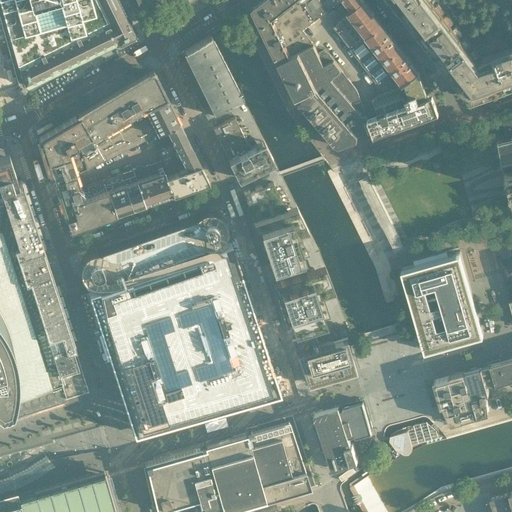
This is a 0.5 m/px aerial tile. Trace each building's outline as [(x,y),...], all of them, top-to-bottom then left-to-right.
[(97,0),(0,0),(0,6),(3,18),(16,60),(17,60),(106,16),(97,0)] [(134,33),(129,23),(122,9),(117,0),(97,0),(106,16),(17,60),(22,79),(24,84),(26,83),(29,82),(32,80),(117,39),(117,40),(117,39),(118,41),(134,33)] [(302,30),(279,0),(262,0),(252,8),(278,61),(291,55),(313,44),(302,30)] [(321,3),(319,0),(279,0),(302,30),(327,10),(321,3)] [(331,0),(324,0),(321,3),(327,10),(335,4),(331,0)] [(334,27),(351,49),(382,24),(364,0),(363,1),(352,9),(349,12),(338,21),(334,27)] [(345,0),(347,2),(350,6),(352,9),(363,1),(361,0),(345,0)] [(511,0),(394,0),(472,99),(511,84),(511,0)] [(369,73),(401,48),(382,24),(351,49),(369,73)] [(209,35),(184,50),(188,60),(181,63),(206,113),(241,96),(211,35),(209,35)] [(367,119),(357,89),(328,52),(323,50),(318,52),(313,44),(291,55),(278,61),(298,103),(332,142),(332,143),(338,146),(373,134),(367,119)] [(401,48),(369,73),(377,82),(376,83),(379,93),(401,85),(419,72),(401,48)] [(146,72),(80,112),(94,136),(95,137),(107,158),(155,134),(167,129),(167,130),(179,123),(165,95),(155,74),(154,74),(150,73),(149,72),(147,73),(146,72)] [(401,85),(379,93),(372,99),(377,115),(373,117),(367,119),(373,134),(378,132),(424,115),(424,116),(434,112),(430,100),(429,101),(419,72),(401,85)] [(80,112),(38,136),(49,169),(53,182),(64,178),(76,174),(75,173),(84,170),(107,158),(95,137),(94,136),(80,112)] [(234,116),(212,127),(218,137),(239,126),(234,116)] [(511,121),(503,124),(506,135),(511,133),(511,135),(511,137),(507,139),(500,140),(499,139),(497,139),(498,141),(496,141),(497,143),(498,143),(504,163),(500,170),(505,173),(506,176),(507,176),(508,178),(511,177),(511,178),(511,183),(510,185),(510,186),(510,187),(511,190),(508,195),(511,196),(511,121)] [(186,136),(183,131),(182,128),(179,123),(167,130),(169,134),(173,142),(157,150),(157,152),(158,152),(161,160),(164,171),(166,176),(172,194),(208,181),(186,136)] [(239,126),(218,137),(223,147),(244,137),(239,126)] [(244,137),(223,147),(228,158),(228,157),(249,147),(244,137)] [(259,142),(249,147),(228,157),(228,158),(227,158),(237,176),(237,178),(270,162),(273,160),(263,140),(259,142)] [(67,399),(65,395),(87,388),(74,348),(75,348),(55,285),(21,179),(17,181),(9,156),(8,153),(0,155),(0,421),(4,420),(8,419),(11,418),(18,416),(24,414),(31,412),(37,409),(42,407),(46,405),(67,399)] [(164,171),(161,160),(149,164),(132,169),(136,179),(136,180),(144,204),(172,194),(166,176),(164,171)] [(136,179),(132,169),(121,173),(125,184),(133,208),(144,204),(136,180),(136,179)] [(125,184),(121,173),(104,179),(108,190),(116,214),(133,208),(125,184)] [(104,179),(80,187),(78,181),(76,174),(64,178),(53,182),(54,186),(57,195),(59,199),(65,219),(66,218),(70,230),(116,214),(108,190),(104,179)] [(373,183),(368,175),(359,179),(364,188),(373,183)] [(271,182),(243,191),(252,218),(259,240),(264,255),(269,271),(309,258),(271,182)] [(373,183),(364,188),(390,242),(399,237),(373,183)] [(110,286),(218,248),(211,244),(212,244),(214,244),(215,243),(217,242),(218,242),(219,241),(220,240),(221,239),(222,238),(223,236),(224,235),(225,233),(225,231),(226,230),(226,229),(226,227),(226,226),(226,224),(226,223),(225,221),(224,220),(224,219),(223,217),(221,215),(220,214),(219,213),(218,212),(216,211),(215,211),(213,210),(211,210),(209,210),(208,210),(206,210),(205,210),(203,211),(201,212),(200,212),(199,213),(198,214),(197,215),(196,216),(195,217),(194,215),(100,248),(100,250),(99,249),(99,250),(97,249),(96,249),(94,249),(93,249),(91,250),(90,250),(89,251),(87,252),(86,253),(84,254),(83,255),(82,256),(81,258),(80,259),(80,260),(79,262),(79,263),(79,264),(79,266),(79,267),(79,268),(79,269),(79,270),(79,271),(80,272),(81,274),(81,275),(82,276),(83,278),(84,279),(85,280),(86,280),(86,281),(88,282),(90,283),(92,283),(93,284),(96,284),(97,284),(99,284),(100,283),(102,283),(110,286)] [(404,246),(399,237),(390,242),(395,251),(404,246)] [(286,393),(260,315),(249,281),(237,243),(236,242),(218,248),(110,286),(104,288),(105,288),(96,291),(94,292),(123,380),(125,386),(124,386),(123,387),(122,387),(122,388),(122,389),(121,389),(121,390),(121,391),(121,392),(122,392),(122,393),(123,394),(123,395),(124,395),(125,395),(126,396),(128,395),(130,401),(129,401),(139,430),(140,435),(286,393)] [(483,333),(467,278),(460,253),(428,262),(416,265),(416,263),(411,263),(409,263),(410,267),(402,269),(418,323),(425,350),(483,333)] [(281,307),(288,329),(311,321),(329,315),(313,272),(274,285),(281,307)] [(295,337),(291,338),(295,351),(306,385),(356,370),(347,335),(317,344),(316,342),(313,331),(295,337)] [(511,356),(482,365),(487,384),(492,382),(495,388),(505,386),(505,382),(508,381),(510,384),(511,383),(511,356)] [(489,411),(487,392),(489,391),(487,384),(482,365),(465,370),(477,414),(483,412),(489,411)] [(465,370),(451,373),(464,418),(477,414),(465,370)] [(464,418),(451,373),(438,377),(430,379),(429,380),(428,381),(427,382),(427,383),(427,384),(431,396),(435,403),(439,411),(443,417),(441,418),(445,424),(451,421),(464,418)] [(113,412),(108,396),(90,401),(95,418),(113,412)] [(372,427),(364,398),(339,406),(349,436),(369,430),(368,428),(372,427)] [(92,421),(87,405),(58,413),(63,431),(92,421)] [(351,443),(349,436),(339,406),(315,412),(333,468),(358,459),(353,443),(351,443)] [(63,431),(58,413),(47,417),(52,434),(55,434),(63,431)] [(52,434),(47,417),(37,420),(41,437),(52,434)] [(133,432),(129,417),(120,420),(124,435),(133,432)] [(41,437),(37,420),(27,423),(31,440),(37,438),(41,437)] [(124,435),(120,420),(111,423),(102,425),(106,440),(115,437),(124,435)] [(310,487),(289,420),(246,432),(265,499),(310,487)] [(31,440),(27,423),(16,426),(21,444),(27,442),(31,440)] [(106,440),(102,425),(80,432),(84,450),(107,448),(106,440)] [(21,444),(16,426),(6,429),(12,448),(14,447),(16,446),(18,445),(21,444)] [(12,448),(6,429),(0,430),(0,448),(2,455),(7,454),(6,452),(10,449),(12,448)] [(390,439),(389,441),(396,450),(403,454),(405,454),(406,455),(408,454),(410,453),(411,452),(412,451),(412,449),(412,447),(412,446),(408,434),(408,433),(408,432),(407,431),(406,431),(390,436),(390,439)] [(265,499),(246,432),(204,444),(223,511),(265,499)] [(220,511),(223,511),(204,444),(142,462),(144,470),(152,506),(152,507),(155,506),(196,495),(201,510),(201,511),(220,511)] [(105,470),(106,450),(46,456),(45,457),(47,459),(39,464),(30,470),(21,475),(26,493),(34,491),(105,470)] [(34,491),(26,493),(18,495),(22,511),(116,511),(106,476),(104,468),(33,488),(34,491)] [(22,511),(18,495),(26,493),(21,475),(20,473),(18,473),(18,474),(10,478),(10,477),(8,478),(9,479),(4,480),(4,482),(0,483),(0,511),(22,511)] [(127,476),(121,478),(125,490),(130,488),(127,476)] [(511,511),(511,502),(509,493),(490,498),(493,511),(511,511)] [(195,511),(201,510),(196,495),(155,506),(156,510),(156,511),(195,511)]
